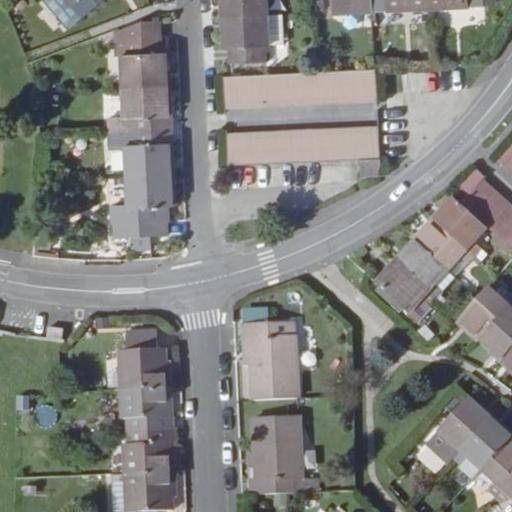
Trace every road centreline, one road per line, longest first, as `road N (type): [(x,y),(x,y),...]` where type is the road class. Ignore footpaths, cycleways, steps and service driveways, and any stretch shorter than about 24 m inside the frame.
road 1 (residential): [(202,283),(305,250),(384,206),(459,145),(511,82)]
road 2 (residential): [(188,0),(202,283)]
road 3 (residential): [(210,511),(202,283)]
road 4 (residential): [(0,279),(94,291),(202,283)]
